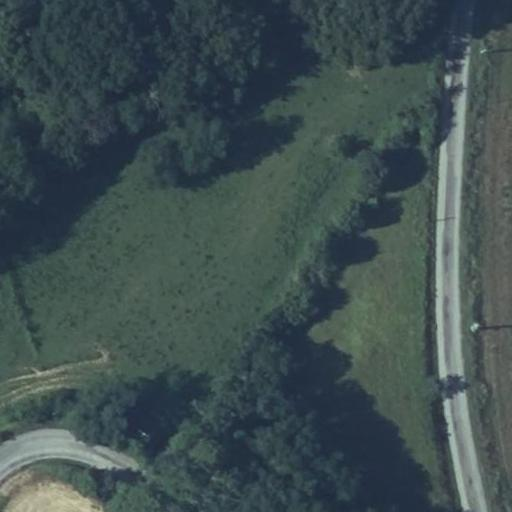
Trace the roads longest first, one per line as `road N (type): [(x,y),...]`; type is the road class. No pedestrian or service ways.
road 1 (tertiary): [(476,511),(458,421),(447,277),(465,0)]
road 2 (tertiary): [(0,459),(61,445),(88,449),(184,511)]
